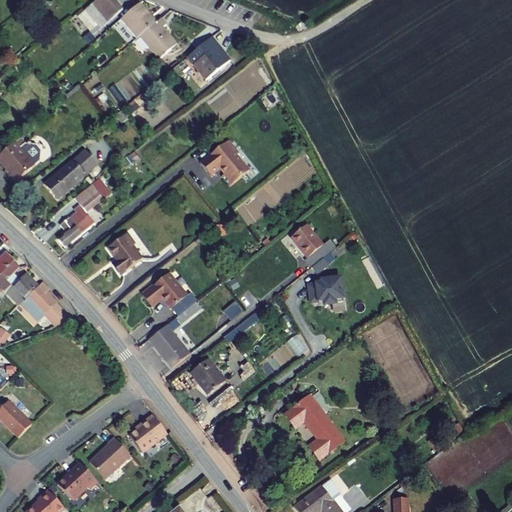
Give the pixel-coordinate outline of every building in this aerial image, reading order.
[(123,10),(113,0),(98,0),(85,11),(98,26),(91,32),(88,34),(91,37),(123,10)] [(156,23),(140,4),(121,21),(137,40),(140,37),(156,23)] [(91,32),(98,26),(85,11),(78,17),(91,32)] [(167,25),(161,19),(156,23),(140,37),(159,60),(177,45),(172,39),(171,40),(162,29),(167,25)] [(81,35),(86,41),(91,37),(88,34),(86,31),(81,35)] [(218,46),(212,38),(187,58),(206,81),(231,62),(224,53),(222,55),(217,48),(218,46)] [(68,90),(72,86),(67,82),(63,86),(68,90)] [(68,97),(61,90),(59,92),(66,99),(68,97)] [(103,94),(98,98),(102,103),(107,99),(103,94)] [(128,111),(132,116),(138,111),(134,106),(128,111)] [(124,110),(115,117),(121,124),(130,117),(124,110)] [(22,178),(40,162),(41,151),(36,146),(31,145),(26,145),(20,139),(0,155),(0,163),(10,175),(8,177),(14,184),(16,183),(22,178)] [(229,187),(249,171),(237,156),(239,154),(228,141),(200,164),(211,177),(220,170),(224,175),(221,177),(229,187)] [(72,162),(44,185),(57,200),(85,177),(85,176),(97,166),(85,151),(72,162)] [(98,181),(91,186),(103,201),(110,195),(98,181)] [(103,201),(91,186),(75,200),(80,207),(75,211),(77,214),(69,220),(69,219),(60,225),(67,234),(58,241),(65,249),(95,224),(87,214),(103,201)] [(306,226),(291,238),(307,259),(323,246),(329,254),(335,249),(329,241),(323,246),(306,226)] [(135,246),(127,235),(108,248),(118,262),(114,264),(122,274),(142,260),(133,247),(135,246)] [(253,256),(259,251),(255,246),(249,251),(253,256)] [(305,261),(311,268),(329,254),(323,246),(307,259),(305,261)] [(0,276),(14,263),(15,261),(6,252),(0,258),(0,276)] [(323,259),(311,268),(316,275),(328,265),(323,259)] [(20,305),(38,287),(26,274),(18,282),(12,275),(19,268),(14,263),(0,276),(0,288),(3,291),(18,307),(20,305)] [(187,297),(169,274),(142,296),(151,308),(163,299),(171,309),(187,297)] [(321,280),(313,279),(312,294),(320,294),(320,297),(332,298),(333,295),(338,295),(339,279),(321,278),(321,280)] [(233,291),(239,288),(235,279),(228,283),(233,291)] [(48,290),(41,284),(38,287),(20,305),(37,323),(44,316),(55,328),(71,321),(56,305),(56,304),(45,293),(48,290)] [(181,325),(200,309),(195,303),(176,319),(181,325)] [(261,310),(254,315),(258,320),(265,315),(261,310)] [(167,326),(149,340),(172,369),(190,355),(167,326)] [(299,338),(289,342),(295,357),(305,354),(299,338)] [(208,360),(191,374),(208,396),(226,382),(208,360)] [(345,442),(310,396),(285,415),(296,429),(304,423),(318,440),(309,447),(320,461),(345,442)] [(18,439),(32,425),(9,402),(0,410),(0,421),(0,422),(18,439)] [(167,435),(152,416),(140,426),(141,428),(129,437),(142,454),(167,435)] [(446,435),(449,440),(455,436),(452,431),(446,435)] [(435,451),(445,444),(439,436),(429,443),(435,451)] [(105,480),(131,457),(114,439),(108,445),(89,463),(105,480)] [(97,483),(80,464),(70,473),(71,474),(67,478),(65,478),(57,485),(70,500),(75,500),(86,490),(89,490),(97,483)] [(330,480),(294,508),(297,511),(340,511),(333,502),(339,497),(340,497),(341,493),(340,493),(330,480)] [(154,486),(149,483),(145,489),(150,493),(154,486)] [(61,511),(64,509),(47,491),(37,500),(39,502),(27,511),(61,511)] [(408,511),(408,499),(393,500),(394,511),(408,511)] [(501,511),(510,511),(511,511),(511,503),(501,511)]
